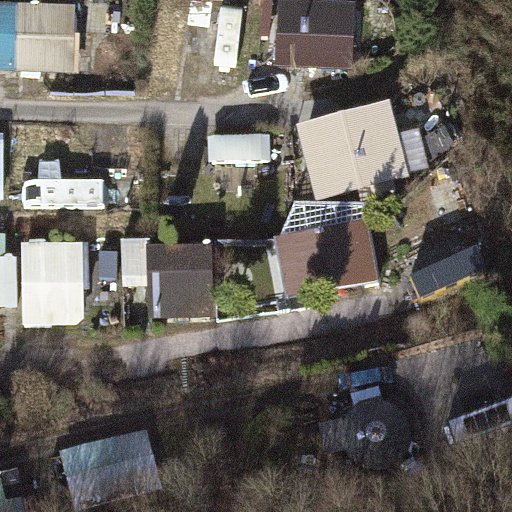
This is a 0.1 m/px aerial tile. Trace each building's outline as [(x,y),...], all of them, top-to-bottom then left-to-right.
[(0,8),(0,81),(70,84),(72,11),(0,8)] [(287,82),(350,83),(352,25),(288,23),(287,82)] [(238,38),(186,36),(184,94),(235,97),(238,38)] [(402,119),(349,154),(382,204),(434,169),(402,119)] [(217,144),(219,169),(275,164),(273,139),(217,144)] [(11,170),(11,227),(134,227),(134,187),(100,187),(100,170),(11,170)] [(182,177),(183,232),(292,232),(291,177),(182,177)] [(367,236),(276,249),(278,261),(255,264),(242,281),(247,315),(376,297),(367,236)] [(423,241),(399,261),(440,310),(464,291),(423,241)] [(23,254),(24,337),(82,336),(81,254),(23,254)] [(209,257),(121,258),(121,300),(146,300),(147,329),(210,328),(209,257)] [(395,365),(350,369),(352,391),(397,386),(395,365)] [(511,408),(459,411),(462,464),(511,460),(511,408)] [(399,415),(307,429),(312,462),(323,461),(329,496),(410,484),(399,415)] [(150,444),(60,466),(61,472),(54,473),(63,511),(116,511),(164,500),(150,444)] [(1,487),(0,487),(0,511),(20,511),(20,508),(6,511),(1,487)]
